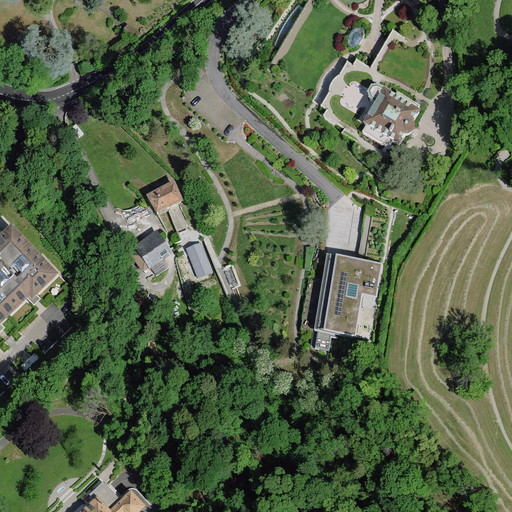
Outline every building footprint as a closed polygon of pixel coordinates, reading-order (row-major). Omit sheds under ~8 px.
[(354,21),(338,47),(356,58),(372,31),(354,21)] [(129,27),(123,35),(135,43),(140,35),(129,27)] [(384,90),(362,127),(400,149),(421,112),(384,90)] [(111,123),(98,131),(114,156),(127,148),(111,123)] [(174,184),(148,197),(153,206),(157,212),(181,201),(174,184)] [(54,275),(9,228),(0,236),(0,332),(5,329),(0,323),(0,321),(25,298),(33,306),(41,300),(35,294),(54,275)] [(172,252),(157,232),(135,247),(138,252),(132,256),(143,271),(149,267),(150,268),(172,252)] [(187,250),(198,278),(212,272),(201,244),(187,250)] [(383,265),(328,255),(315,331),(357,338),(364,295),(377,298),(383,265)] [(95,503),(85,511),(140,511),(144,509),(130,494),(121,503),(103,483),(89,496),(95,503)]
